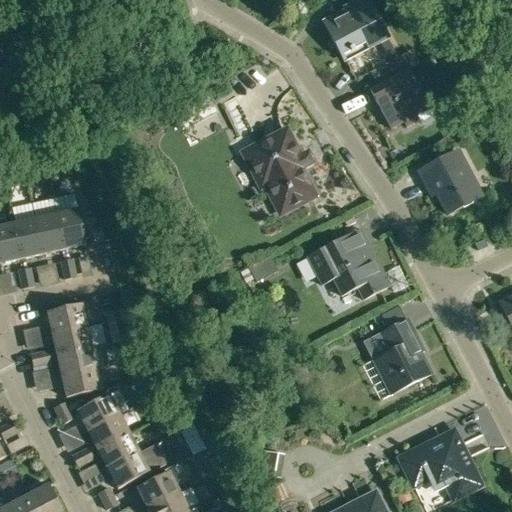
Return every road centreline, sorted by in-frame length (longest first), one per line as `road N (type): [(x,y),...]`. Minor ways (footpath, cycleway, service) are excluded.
road 1 (residential): [(443,290),(403,215),(293,52),(207,0)]
road 2 (residential): [(492,388),(322,468)]
road 3 (residential): [(78,511),(0,359)]
